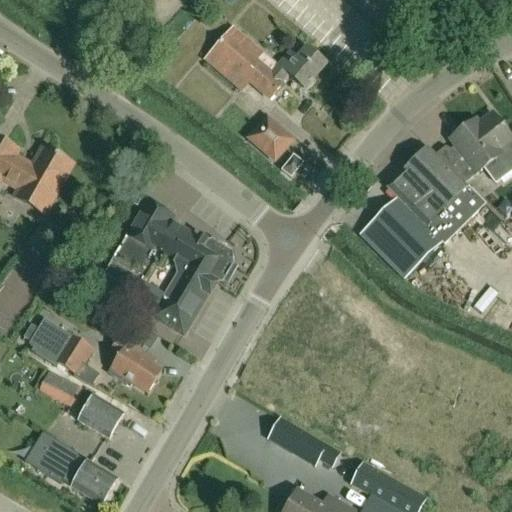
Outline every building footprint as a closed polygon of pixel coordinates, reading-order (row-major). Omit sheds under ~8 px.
[(279,68),(248,42),(233,29),(205,62),(241,93),(249,84),(270,101),(283,86),(280,84),(287,76),(304,91),(326,65),(308,50),(298,61),(290,55),(279,68)] [(496,185),(500,182),(503,186),(511,179),(511,143),(511,140),(493,115),(479,126),(476,122),(450,142),(456,149),(451,153),(446,150),(436,158),(464,186),(484,170),(496,185)] [(275,163),(292,143),(267,121),(250,141),(275,163)] [(16,199),(47,216),(75,167),(44,149),(31,173),(14,164),(21,153),(0,140),(0,186),(1,187),(4,182),(20,192),(16,199)] [(444,247),(460,230),(484,206),(464,186),(436,158),(428,150),(388,190),(399,201),(362,238),(404,281),(441,244),(444,247)] [(291,180),(302,166),(294,159),(283,173),(291,180)] [(104,278),(135,297),(131,303),(155,317),(154,319),(184,337),(216,283),(222,282),(232,265),(229,254),(212,243),(206,245),(181,231),(177,238),(166,231),(173,220),(147,205),(104,278)] [(32,354),(58,370),(60,367),(76,377),(92,352),(72,339),(71,341),(44,324),(29,347),(34,350),(32,354)] [(120,360),(112,372),(110,376),(131,389),(133,386),(148,395),(162,373),(152,366),(155,361),(121,339),(111,354),(120,360)] [(69,418),(80,425),(110,443),(126,418),(95,400),(96,397),(50,373),(40,393),(72,411),(69,418)] [(360,375),(345,407),(365,417),(380,384),(360,375)] [(281,421),(269,442),(292,456),(315,469),(319,462),(332,470),(340,456),(326,448),(304,435),(281,421)] [(78,457),(54,443),(36,472),(60,487),(62,484),(73,490),(72,490),(102,508),(117,482),(88,465),(87,466),(83,472),(73,466),(77,459),(78,457)] [(364,466),(352,488),(394,511),(420,511),(427,501),(364,466)] [(436,476),(458,487),(458,486),(482,499),(486,491),(441,467),(436,476)] [(296,494),(285,511),(351,511),(338,504),(327,498),(321,509),(296,494)]
